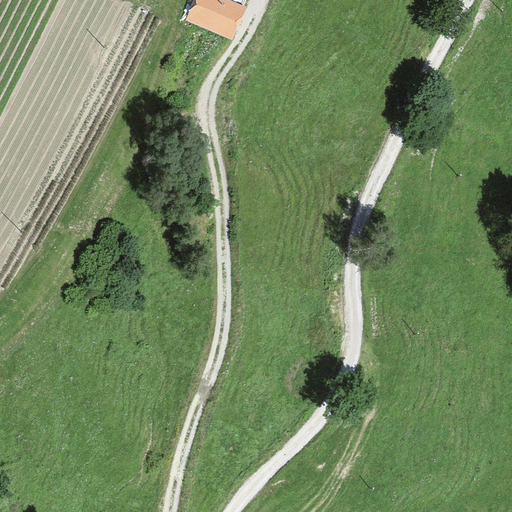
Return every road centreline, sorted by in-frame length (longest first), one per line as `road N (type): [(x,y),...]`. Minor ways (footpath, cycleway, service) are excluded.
road 1 (track): [(233,511),(343,383),(353,340),(357,224),(463,0)]
road 2 (track): [(172,511),(222,355),(226,107),(265,0)]
